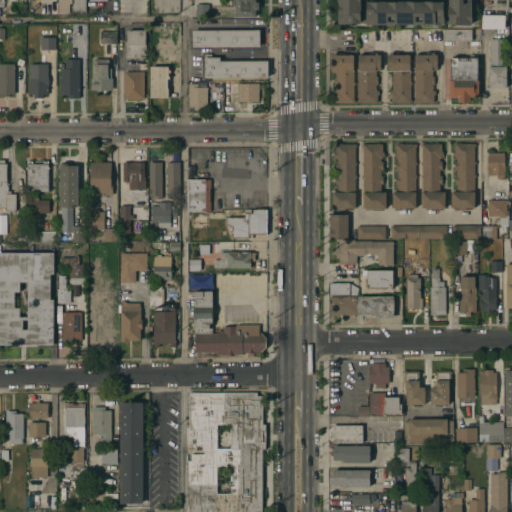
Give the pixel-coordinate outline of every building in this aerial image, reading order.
[(69,0),(69,4),(67,4),(67,16),(56,15),(56,3),(57,3),(57,0),(69,0)] [(72,11),(72,0),(85,0),(85,11),(72,11)] [(234,17),(234,1),(230,1),(230,0),(254,0),(254,3),(257,3),(257,9),(255,9),(255,17),(234,17)] [(338,0),(360,0),(361,25),(338,25),(338,0)] [(471,0),(472,25),(449,25),(449,0),(471,0)] [(367,25),(367,2),(444,2),(444,25),(367,25)] [(194,17),(194,4),(208,4),(207,17),(194,17)] [(507,16),(507,20),(505,20),(505,29),(482,29),(482,15),(507,16)] [(444,41),(444,29),(472,30),(472,41),(444,41)] [(99,43),(100,31),(116,31),(116,43),(99,43)] [(124,59),(124,53),(127,52),(127,50),(124,50),(124,42),(126,42),(126,31),(144,31),(144,58),(124,59)] [(191,47),(191,31),(258,31),(258,47),(191,47)] [(167,32),(167,33),(172,33),(172,52),(149,52),(149,32),(167,32)] [(39,50),(39,38),(54,37),(54,50),(39,50)] [(489,87),(487,88),(487,85),(489,85),(488,67),(490,66),(489,39),(506,39),(506,88),(489,88),(489,87)] [(335,103),(335,95),(333,95),(333,91),(336,91),(336,86),(334,86),(334,77),(336,77),(336,71),(331,71),(331,55),(334,55),(334,54),(337,54),(337,55),(354,55),(354,83),(355,83),(355,85),(354,85),(354,100),(355,100),(355,103),(335,103)] [(357,103),(357,100),(358,100),(358,85),(357,85),(357,83),(358,83),(358,55),(375,55),(375,54),(378,54),(378,55),(380,55),(380,70),(376,70),(376,77),(378,77),(378,85),(376,85),(376,91),(379,91),(379,96),(377,96),(377,103),(357,103)] [(391,103),(391,95),(390,95),(390,91),(392,91),(392,85),(391,85),(391,77),(392,77),(392,71),(388,71),(388,55),(390,55),(390,54),(393,54),(393,55),(410,55),(410,82),(412,82),(412,85),(411,85),(411,100),(411,103),(391,103)] [(413,103),(413,100),(415,100),(415,85),(413,85),(413,82),(415,82),(415,55),(432,55),(432,54),(434,54),(434,55),(437,55),(437,70),(432,71),(433,77),(434,77),(434,85),(432,85),(433,91),(435,91),(435,95),(434,95),(434,103),(413,103)] [(204,78),(204,58),(219,58),(219,62),(267,61),(267,77),(204,78)] [(449,70),(450,70),(450,58),(459,58),(459,61),(470,61),(470,58),(478,58),(478,98),(470,98),(470,103),(458,103),(458,98),(449,98),(449,70)] [(78,98),(67,99),(66,95),(59,95),(59,70),(56,70),(56,64),(64,64),(64,60),(78,59),(78,98)] [(111,90),(104,90),(104,93),(97,93),(97,91),(90,91),(90,79),(91,79),(91,65),(93,65),(93,59),(107,59),(107,68),(110,68),(110,79),(111,79),(111,90)] [(0,64),(14,64),(14,94),(8,94),(8,96),(2,96),(2,94),(0,94),(0,64)] [(28,64),(47,64),(47,94),(42,94),(42,98),(33,98),(33,94),(28,94),(28,64)] [(149,67),(167,67),(167,76),(168,76),(168,79),(167,79),(167,98),(149,98),(149,67)] [(123,72),(143,72),(143,99),(123,99),(123,72)] [(257,83),(257,102),(250,102),(250,103),(245,103),(245,102),(236,102),(236,84),(257,83)] [(187,84),(197,84),(197,88),(206,88),(206,108),(200,108),(200,110),(193,110),(193,108),(187,108),(187,84)] [(416,144),(416,147),(415,147),(415,163),(416,163),(416,165),(415,165),(415,176),(416,176),(416,179),(415,179),(415,209),(397,209),(397,210),(395,210),(395,209),(392,209),(392,193),(397,193),(397,185),(395,185),(395,176),(397,176),(397,171),(395,171),(395,162),(397,162),(397,159),(395,159),(395,157),(394,157),(394,152),(395,152),(395,144),(416,144)] [(441,144),(441,153),(443,153),(443,157),(441,157),(441,159),(439,159),(439,162),(442,162),(442,171),(439,171),(439,177),(442,177),(442,185),(440,185),(440,193),(444,193),(445,209),(442,209),(442,210),(440,210),(440,208),(422,209),(422,179),(421,179),(421,176),(422,176),(422,166),(421,166),(421,163),(422,163),(422,148),(420,148),(420,145),(441,144)] [(475,144),(475,147),(474,147),(474,162),(476,162),(476,165),(474,165),(474,176),(475,176),(475,179),(474,179),(474,209),(456,209),(456,210),(453,210),(453,209),(451,209),(451,193),(456,193),(456,185),(454,185),(454,176),(456,176),(456,171),(454,171),(454,162),(456,162),(456,159),(454,159),(454,157),(453,157),(453,152),(455,152),(455,145),(475,144)] [(356,145),(356,148),(355,148),(355,163),(356,163),(356,166),(355,166),(355,176),(356,176),(356,179),(355,179),(355,209),(337,209),(337,210),(335,210),(335,209),(332,209),(332,193),(337,193),(337,185),(335,185),(335,177),(337,177),(337,170),(335,170),(335,162),(337,162),(337,160),(333,160),(333,151),(335,151),(335,145),(356,145)] [(382,145),(382,153),(384,153),(384,157),(382,157),(382,159),(381,159),(381,162),(383,162),(383,171),(380,171),(380,177),(383,177),(383,185),(381,185),(381,193),(386,193),(386,209),(383,209),(383,210),(381,210),(381,209),(363,209),(363,179),(361,179),(361,176),(363,176),(363,166),(361,166),(361,163),(363,163),(363,148),(361,148),(361,145),(382,145)] [(487,154),(504,154),(504,177),(487,176),(487,154)] [(15,211),(4,211),(4,209),(0,209),(0,161),(3,161),(3,165),(5,165),(5,186),(7,186),(7,192),(10,192),(10,195),(14,195),(15,211)] [(26,192),(26,162),(31,162),(31,165),(42,165),(42,162),(47,162),(47,193),(26,192)] [(57,167),(62,167),(62,163),(73,163),(73,167),(78,167),(78,199),(69,199),(69,206),(57,206),(57,167)] [(89,163),(110,163),(110,184),(111,184),(111,196),(103,196),(103,195),(89,195),(89,163)] [(143,163),(143,181),(144,181),(144,191),(128,191),(128,182),(121,182),(121,163),(143,163)] [(148,163),(160,163),(161,200),(154,200),(154,197),(148,197),(148,163)] [(165,163),(178,163),(178,198),(172,198),(172,195),(166,195),(165,163)] [(187,180),(210,180),(210,212),(187,212),(187,180)] [(25,201),(28,201),(28,196),(37,196),(37,201),(48,201),(48,214),(39,214),(39,217),(35,217),(35,221),(25,221),(25,201)] [(488,217),(488,201),(505,201),(506,216),(488,217)] [(150,206),(157,206),(157,203),(169,203),(169,210),(176,210),(176,217),(169,217),(169,228),(157,228),(157,224),(150,224),(150,206)] [(129,206),(129,215),(133,215),(132,219),(130,219),(129,233),(119,233),(119,205),(129,206)] [(252,235),(252,238),(248,238),(248,239),(232,239),(232,227),(228,227),(228,225),(226,225),(226,218),(244,218),(244,214),(250,214),(250,210),(267,210),(266,235),(252,235)] [(103,230),(87,230),(87,213),(92,213),(92,211),(98,211),(98,213),(103,213),(103,230)] [(347,239),(329,239),(330,215),(348,215),(347,239)] [(84,226),(84,239),(69,239),(69,226),(84,226)] [(446,226),(446,239),(419,239),(419,227),(446,226)] [(480,226),(480,238),(452,238),(452,226),(480,226)] [(357,239),(357,227),(385,227),(385,239),(357,239)] [(418,227),(418,239),(391,239),(391,227),(418,227)] [(491,238),(481,238),(481,227),(491,227),(491,238)] [(115,242),(104,242),(104,238),(99,238),(99,234),(104,234),(104,229),(115,229),(115,242)] [(54,233),(54,242),(25,242),(25,233),(54,233)] [(393,266),(378,266),(378,255),(370,255),(370,257),(367,257),(367,255),(365,255),(365,256),(356,256),(356,265),(339,265),(339,259),(336,259),(336,248),(339,248),(339,241),(355,241),(355,242),(393,242),(393,266)] [(467,251),(466,241),(476,241),(477,251),(467,251)] [(168,252),(168,242),(179,243),(178,252),(168,252)] [(454,256),(454,242),(466,242),(466,255),(454,256)] [(250,253),(250,255),(251,255),(251,260),(250,260),(250,269),(213,268),(213,260),(219,260),(220,252),(250,253)] [(17,347),(17,346),(0,346),(0,254),(52,254),(52,275),(49,275),(49,301),(52,301),(52,346),(36,346),(36,347),(17,347)] [(119,254),(145,254),(145,271),(135,271),(136,280),(134,280),(134,284),(119,284),(119,254)] [(157,280),(157,274),(152,274),(152,266),(150,266),(150,262),(152,262),(152,257),(155,257),(155,255),(159,255),(159,257),(170,257),(170,280),(157,280)] [(73,258),(73,256),(77,257),(77,266),(82,266),(82,278),(83,278),(83,285),(69,285),(69,271),(67,271),(67,267),(59,266),(59,258),(73,258)] [(88,270),(89,256),(102,257),(102,270),(88,270)] [(489,273),(489,262),(501,262),(501,273),(489,273)] [(430,288),(431,288),(431,270),(438,270),(439,279),(439,282),(443,282),(444,288),(445,288),(445,315),(430,315),(430,288)] [(393,271),(393,289),(367,289),(367,276),(362,276),(362,271),(393,271)] [(211,290),(211,274),(187,274),(187,290),(211,290)] [(406,279),(408,279),(408,276),(417,275),(417,279),(420,279),(420,299),(422,299),(422,309),(406,310),(406,279)] [(496,310),(492,311),(492,314),(485,314),(485,311),(480,311),(480,292),(478,292),(478,275),(488,275),(488,278),(491,278),(491,279),(495,279),(496,310)] [(460,291),(459,291),(459,289),(460,289),(460,278),(475,278),(475,288),(476,288),(476,313),(470,313),(470,317),(465,317),(465,313),(460,313),(460,291)] [(358,289),(358,295),(329,295),(329,284),(349,284),(358,289)] [(149,287),(160,287),(160,290),(162,290),(162,308),(160,308),(160,311),(149,311),(149,287)] [(57,304),(57,290),(68,290),(68,304),(57,304)] [(259,326),(259,334),(261,334),(266,339),(266,346),(258,354),(242,354),(242,355),(217,355),(217,354),(195,354),(195,336),(194,336),(193,293),(211,293),(212,335),(217,335),(217,332),(223,332),(223,328),(235,328),(235,326),(259,326)] [(357,297),(357,316),(328,316),(328,298),(357,297)] [(393,297),(393,319),(376,319),(376,318),(367,318),(367,315),(358,316),(358,297),(393,297)] [(119,302),(124,302),(124,304),(138,304),(138,312),(139,312),(139,320),(141,320),(141,329),(139,329),(139,341),(128,341),(128,343),(119,343),(119,302)] [(152,312),(169,312),(169,308),(174,308),(174,348),(169,348),(169,344),(158,344),(158,348),(152,348),(152,312)] [(93,314),(101,314),(101,312),(114,312),(114,342),(93,342),(93,314)] [(61,313),(80,313),(80,342),(61,342),(61,313)] [(384,363),(384,367),(388,367),(388,383),(384,383),(384,388),(381,388),(381,387),(374,387),(374,383),(368,383),(368,367),(370,367),(370,363),(384,363)] [(473,397),(456,398),(455,373),(462,373),(462,369),(473,369),(473,397)] [(511,415),(511,369),(503,370),(502,416),(511,415)] [(478,372),(482,372),(482,370),(491,370),(491,373),(494,373),(495,405),(479,405),(478,372)] [(403,371),(418,371),(418,387),(424,387),(424,404),(412,405),(412,406),(409,406),(409,405),(405,405),(405,390),(403,390),(403,371)] [(429,387),(435,387),(435,371),(449,371),(450,389),(448,389),(448,404),(444,404),(444,406),(441,406),(441,404),(430,405),(429,387)] [(368,414),(368,392),(384,392),(384,397),(398,397),(398,405),(400,405),(400,414),(368,414)] [(188,511),(188,487),(187,487),(187,461),(190,461),(190,454),(203,454),(203,446),(195,446),(195,438),(187,438),(187,428),(188,428),(188,393),(256,393),(256,397),(261,397),(261,425),(265,425),(265,450),(261,450),(261,511),(188,511)] [(28,419),(28,403),(35,403),(35,402),(38,402),(39,403),(47,403),(47,419),(28,419)] [(142,403),(141,504),(119,504),(119,403),(142,403)] [(64,404),(83,404),(83,448),(82,448),(82,467),(71,467),(71,461),(69,461),(69,447),(72,447),(72,437),(63,433),(64,404)] [(367,406),(367,415),(356,415),(356,407),(367,406)] [(92,407),(104,407),(104,411),(110,410),(110,443),(97,443),(97,435),(92,435),(92,407)] [(5,411),(15,411),(15,414),(22,414),(22,438),(21,438),(21,444),(8,444),(8,439),(5,439),(5,411)] [(446,419),(446,421),(452,420),(452,433),(431,433),(431,442),(408,443),(408,434),(403,434),(403,420),(407,420),(407,419),(446,419)] [(502,430),(502,441),(478,441),(478,423),(502,422),(502,430)] [(28,423),(44,423),(44,437),(28,437),(28,423)] [(361,425),(361,443),(331,443),(328,440),(328,429),(331,425),(361,425)] [(454,428),(475,427),(476,442),(455,442),(454,428)] [(511,428),(511,441),(503,441),(503,428),(511,428)] [(486,458),(486,444),(499,444),(499,458),(486,458)] [(369,446),(369,463),(342,463),(342,460),(332,460),(332,456),(329,456),(329,451),(332,451),(332,445),(369,446)] [(450,455),(441,455),(441,446),(450,446),(450,455)] [(407,461),(395,461),(395,448),(408,448),(407,461)] [(46,449),(46,477),(30,478),(29,449),(46,449)] [(88,468),(98,468),(98,454),(87,455),(88,468)] [(115,457),(115,464),(100,463),(101,456),(115,457)] [(407,467),(407,464),(409,464),(409,462),(415,462),(414,490),(404,490),(404,467),(407,467)] [(418,468),(429,468),(429,481),(418,481),(416,481),(416,468),(418,468)] [(369,470),(368,487),(341,487),(341,485),(332,485),(332,480),(329,480),(329,475),(332,475),(332,470),(369,470)] [(489,511),(489,474),(496,474),(496,472),(506,472),(506,511),(489,511)] [(437,511),(421,511),(421,499),(429,499),(429,492),(427,492),(427,487),(430,487),(430,474),(437,474),(437,511)] [(483,511),(466,511),(466,508),(467,508),(467,500),(474,499),(474,489),(483,488),(483,511)] [(402,501),(414,501),(414,493),(402,493),(402,501)] [(375,494),(375,501),(368,501),(368,504),(350,504),(350,494),(375,494)] [(460,511),(443,511),(443,499),(446,499),(446,498),(460,498),(460,511)] [(415,511),(399,511),(399,501),(415,501),(415,511)]
